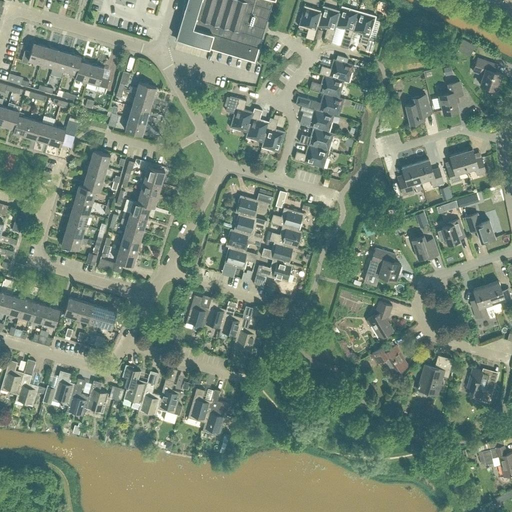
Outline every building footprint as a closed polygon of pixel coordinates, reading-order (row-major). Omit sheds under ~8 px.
[(188,0),(178,38),(254,61),(271,0),(188,0)] [(313,39),(317,26),(316,26),(321,9),(304,4),(297,25),(307,28),(305,37),(313,39)] [(331,39),(335,26),(339,10),(322,5),(321,9),(316,26),(317,26),(325,28),(323,37),(331,39)] [(340,5),(339,10),(335,26),(344,29),(342,37),(350,40),(352,31),(358,10),(340,5)] [(371,51),(373,43),(374,38),(369,37),(375,15),(358,10),(352,31),(361,34),(359,42),(367,44),(365,49),(371,51)] [(28,58),(40,62),(45,44),(33,41),(30,51),(24,49),(21,60),(27,62),(28,58)] [(40,62),(52,65),(57,48),(45,44),(40,62)] [(52,65),(64,69),(69,51),(57,48),(52,65)] [(64,69),(70,71),(69,75),(74,76),(76,72),(80,59),(81,55),(69,51),(64,69)] [(318,73),(322,74),(322,73),(343,80),(348,81),(353,63),(346,61),(347,57),(336,54),(335,58),(332,57),(330,67),(321,64),(318,73)] [(496,63),(477,57),(472,70),(483,74),(479,83),(495,89),(498,81),(500,82),(502,74),(501,74),(501,73),(494,70),(496,63)] [(74,76),(86,80),(87,79),(87,78),(91,63),(80,59),(76,72),(74,76)] [(87,80),(86,86),(105,92),(109,78),(101,76),(104,66),(91,63),(87,78),(87,79),(86,80),(87,80)] [(123,71),(118,87),(122,89),(124,83),(126,83),(129,73),(123,71)] [(309,88),(322,92),(339,97),(339,96),(343,80),(322,73),(322,74),(319,83),(311,81),(309,88)] [(47,85),(60,89),(62,82),(48,79),(47,85)] [(129,91),(135,93),(152,98),(156,86),(139,80),(137,87),(131,85),(129,91)] [(438,94),(443,112),(457,109),(454,95),(462,93),(459,80),(447,83),(449,91),(438,94)] [(5,88),(12,90),(13,86),(0,82),(0,89),(4,91),(5,88)] [(294,103),(308,107),(312,108),(313,107),(333,113),(333,114),(338,115),(343,98),(339,96),(339,97),(322,92),(320,102),(297,95),(294,103)] [(135,93),(132,105),(149,110),(152,98),(135,93)] [(225,110),(233,112),(229,126),(246,131),(247,131),(253,111),(252,110),(243,108),(245,99),(229,94),(225,110)] [(405,105),(410,122),(424,119),(422,114),(429,112),(425,94),(411,97),(412,103),(405,105)] [(91,107),(93,100),(87,98),(85,102),(84,105),(91,107)] [(7,106),(2,123),(14,127),(18,113),(19,110),(13,108),(14,103),(8,101),(7,106)] [(108,109),(107,113),(110,114),(111,111),(116,113),(117,106),(113,105),(111,109),(108,109)] [(132,105),(128,116),(145,122),(149,110),(132,105)] [(245,136),(262,141),(262,142),(268,120),(259,118),(261,109),(253,106),(252,110),(253,111),(247,131),(246,131),(245,136)] [(299,122),(312,126),(328,131),(331,121),(337,122),(339,116),(338,115),(333,114),(333,113),(313,107),(312,108),(310,117),(301,114),(299,122)] [(116,113),(111,111),(110,114),(107,113),(106,115),(110,115),(107,124),(114,126),(118,114),(116,113)] [(13,131),(25,134),(30,117),(18,113),(14,127),(13,131)] [(69,116),(65,127),(53,124),(48,141),(60,145),(64,132),(73,135),(78,118),(69,116)] [(125,128),(142,133),(145,122),(128,116),(125,128)] [(25,134),(36,138),(42,120),(30,117),(25,134)] [(269,117),(268,120),(262,142),(262,141),(260,146),(278,151),(284,130),(274,128),(277,119),(269,117)] [(36,138),(48,141),(53,124),(42,120),(36,138)] [(298,141),(307,144),(307,143),(328,150),(333,132),(328,131),(312,126),(309,135),(301,133),(298,141)] [(323,167),(328,150),(307,143),(307,144),(304,153),(296,150),(293,158),(323,167)] [(472,148),(460,151),(466,170),(475,167),(478,174),(485,171),(481,156),(475,158),(472,148)] [(93,149),(89,161),(106,166),(110,154),(93,149)] [(446,167),(451,182),(458,179),(456,172),(466,170),(460,151),(449,155),(452,165),(446,167)] [(428,158),(414,163),(420,181),(429,178),(432,186),(443,182),(438,167),(431,169),(428,158)] [(129,159),(125,171),(130,173),(131,169),(132,169),(134,161),(129,159)] [(89,161),(86,173),(103,178),(106,166),(89,161)] [(398,179),(403,195),(413,191),(411,183),(420,181),(414,163),(401,167),(405,177),(398,179)] [(144,177),(161,182),(165,170),(148,165),(145,172),(139,170),(138,175),(144,177)] [(99,190),(103,178),(86,173),(82,184),(96,189),(99,190)] [(144,177),(141,189),(158,194),(161,182),(144,177)] [(96,189),(82,184),(79,183),(75,195),(92,200),(96,189)] [(286,199),(291,200),(294,186),(289,185),(286,199)] [(158,194),(141,189),(137,201),(150,204),(150,205),(154,206),(158,194)] [(279,190),(277,196),(284,198),(286,192),(279,190)] [(235,211),(238,212),(255,217),(255,216),(258,208),(265,210),(268,203),(270,203),(272,196),(258,192),(256,199),(240,194),(235,211)] [(75,195),(72,207),(89,212),(92,200),(75,195)] [(277,196),(275,204),(281,206),(282,202),(283,202),(284,198),(277,196)] [(133,199),(129,211),(146,216),(150,205),(150,204),(137,201),(133,199)] [(8,205),(3,203),(0,211),(0,214),(5,216),(8,205)] [(270,221),(282,225),(282,224),(298,229),(303,212),(283,206),(281,215),(273,213),(270,221)] [(72,207),(68,219),(85,224),(89,212),(72,207)] [(17,210),(15,219),(22,221),(25,212),(17,210)] [(129,211),(127,218),(121,217),(120,222),(126,223),(143,228),(146,216),(129,211)] [(238,212),(234,228),(234,229),(253,234),(254,234),(256,226),(264,228),(266,219),(255,216),(255,217),(238,212)] [(480,222),(477,212),(464,216),(469,231),(476,229),(480,241),(494,236),(489,219),(480,222)] [(447,222),(448,225),(441,227),(441,229),(436,230),(440,240),(445,239),(447,244),(453,242),(453,244),(460,242),(458,237),(464,235),(458,218),(447,222)] [(15,219),(12,229),(19,231),(22,221),(15,219)] [(68,219),(64,231),(87,238),(82,236),(85,224),(68,219)] [(0,220),(0,233),(17,238),(0,233),(4,221),(0,220)] [(126,223),(122,235),(139,240),(143,228),(126,223)] [(266,238),(274,240),(294,246),(297,247),(302,230),(298,229),(282,224),(282,225),(279,233),(271,231),(268,230),(266,238)] [(261,236),(258,235),(254,234),(253,234),(234,229),(234,228),(230,227),(225,245),(229,246),(229,245),(246,250),(248,242),(259,245),(261,236)] [(64,231),(61,243),(78,248),(80,242),(86,243),(87,238),(64,231)] [(0,246),(0,237),(0,238),(16,243),(18,238),(17,238),(0,233),(0,246),(13,250),(14,250),(0,246)] [(122,235),(119,247),(136,252),(139,240),(122,235)] [(423,235),(411,239),(417,258),(427,255),(428,257),(437,254),(432,238),(425,241),(423,235)] [(95,240),(92,252),(97,254),(100,242),(95,240)] [(261,255),(272,258),(289,262),(294,246),(274,240),(271,249),(263,247),(261,255)] [(257,253),(246,250),(229,245),(229,246),(224,263),(244,268),(246,259),(254,261),(257,253)] [(0,246),(0,251),(13,255),(14,250),(13,250),(0,246)] [(132,264),(136,252),(119,247),(115,259),(132,264)] [(374,248),(371,261),(381,264),(378,274),(394,279),(397,271),(398,272),(401,265),(399,264),(399,263),(392,260),(394,254),(374,248)] [(97,254),(92,252),(88,251),(85,262),(94,264),(97,254)] [(116,261),(100,257),(98,265),(113,269),(116,261)] [(264,285),(266,275),(287,281),(292,263),(289,262),(272,258),(270,266),(258,263),(253,282),(264,285)] [(243,270),(240,278),(248,281),(251,270),(246,269),(246,271),(243,270)] [(498,280),(486,285),(491,302),(498,300),(501,308),(511,304),(511,301),(508,291),(502,293),(498,280)] [(486,285),(473,289),(477,302),(471,304),(475,317),(488,313),(485,305),(491,302),(486,285)] [(0,290),(0,309),(7,311),(12,294),(0,290)] [(203,326),(204,323),(203,323),(208,306),(199,304),(202,296),(194,293),(186,321),(203,326)] [(7,311),(19,315),(24,297),(12,294),(7,311)] [(204,323),(220,327),(221,328),(226,308),(217,305),(219,297),(211,295),(208,306),(203,323),(204,323)] [(63,313),(75,317),(81,299),(68,296),(63,313)] [(19,315),(31,318),(35,301),(24,297),(19,315)] [(75,317),(87,320),(92,303),(81,299),(75,317)] [(236,302),(228,300),(226,308),(221,328),(220,327),(219,331),(236,336),(241,316),(233,314),(236,302)] [(373,314),(366,319),(370,325),(371,324),(380,337),(393,329),(387,319),(392,305),(378,300),(373,314)] [(31,318),(43,322),(48,304),(35,301),(31,318)] [(87,320),(99,323),(104,306),(92,303),(87,320)] [(60,308),(48,304),(43,322),(55,325),(60,308)] [(245,305),(242,316),(241,316),(236,336),(233,346),(250,351),(256,329),(247,327),(253,307),(245,305)] [(117,310),(104,306),(99,323),(112,327),(117,310)] [(39,333),(37,341),(49,344),(51,337),(39,333)] [(511,334),(502,340),(504,345),(511,340),(511,334)] [(371,345),(374,350),(371,352),(372,354),(372,359),(374,358),(376,362),(383,358),(392,372),(408,362),(397,345),(392,348),(388,341),(378,348),(375,343),(371,345)] [(424,363),(417,388),(437,394),(443,374),(447,376),(453,358),(438,354),(434,366),(424,363)] [(0,388),(16,392),(17,393),(23,371),(15,368),(17,360),(9,358),(0,388)] [(24,371),(23,371),(17,393),(16,392),(15,398),(33,404),(39,384),(29,381),(35,360),(28,358),(24,371)] [(131,406),(138,408),(140,402),(146,381),(138,378),(140,370),(132,368),(133,365),(126,363),(122,375),(129,377),(123,397),(133,400),(131,406)] [(181,405),(176,403),(180,390),(171,388),(177,368),(168,366),(161,393),(157,407),(165,409),(163,419),(173,422),(176,413),(178,413),(181,405)] [(472,393),(482,396),(481,400),(489,402),(495,382),(488,380),(490,371),(482,368),(482,369),(472,366),(466,386),(473,388),(472,393)] [(52,399),(68,403),(69,403),(75,382),(69,380),(71,372),(60,368),(55,385),(47,383),(42,400),(51,402),(52,399)] [(155,413),(157,407),(161,393),(152,391),(158,371),(150,369),(146,381),(140,402),(138,408),(155,413)] [(83,414),(86,406),(85,406),(89,395),(88,394),(80,392),(84,378),(77,376),(76,382),(75,382),(69,403),(68,403),(66,410),(83,414)] [(93,378),(88,394),(89,395),(85,406),(86,406),(102,411),(108,391),(99,389),(101,380),(93,378)] [(109,396),(115,398),(118,386),(112,384),(109,396)] [(124,387),(118,386),(115,398),(117,398),(121,396),(124,387)] [(187,416),(204,421),(211,399),(210,399),(202,397),(205,389),(196,386),(187,416)] [(214,388),(210,399),(211,399),(204,421),(201,429),(219,434),(228,402),(217,399),(220,390),(214,388)] [(480,463),(484,462),(485,463),(492,461),(493,465),(500,463),(503,475),(511,472),(511,451),(505,453),(503,444),(481,449),(482,453),(478,454),(480,463)]
